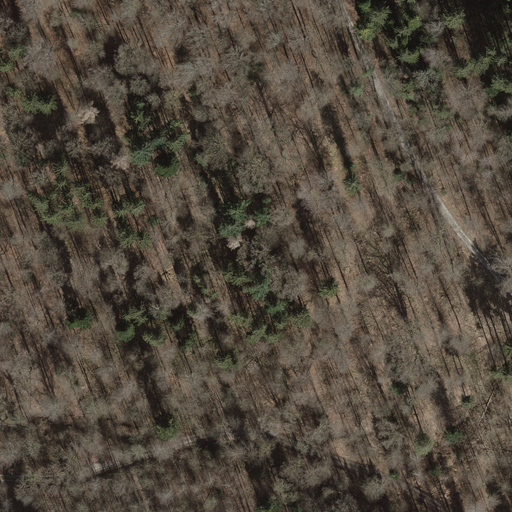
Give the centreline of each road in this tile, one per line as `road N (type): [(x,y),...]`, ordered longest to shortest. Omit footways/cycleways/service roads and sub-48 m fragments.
road 1 (track): [(0,477),(51,479),(235,428),(265,429),(406,484),(450,511)]
road 2 (track): [(511,290),(437,201),(338,0)]
